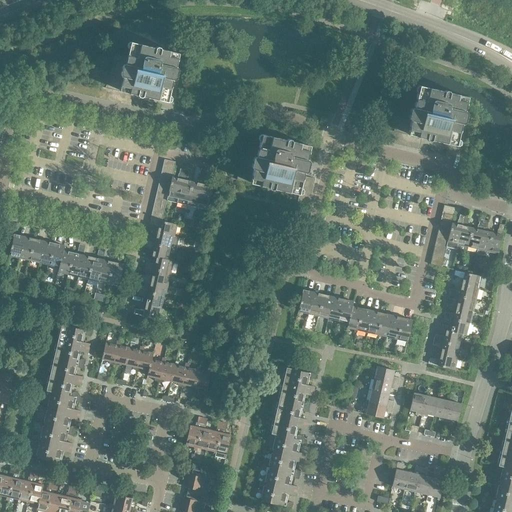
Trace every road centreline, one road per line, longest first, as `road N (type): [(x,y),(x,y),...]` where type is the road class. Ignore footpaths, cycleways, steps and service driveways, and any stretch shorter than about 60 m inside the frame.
road 1 (residential): [(0,165),(14,96),(22,92),(182,128),(260,116),(334,138)]
road 2 (residential): [(202,163),(159,157),(134,247),(0,211)]
road 3 (residential): [(151,480),(167,412),(106,397),(89,465)]
road 4 (residential): [(334,138),(304,269),(357,287)]
road 5 (residential): [(383,440),(332,429),(319,497),(368,508)]
road 6 (tertiary): [(511,63),(356,0)]
road 7 (residential): [(462,457),(508,316)]
road 8 (residential): [(386,151),(436,165),(458,195),(511,209)]
road 9 (residential): [(386,151),(357,287)]
